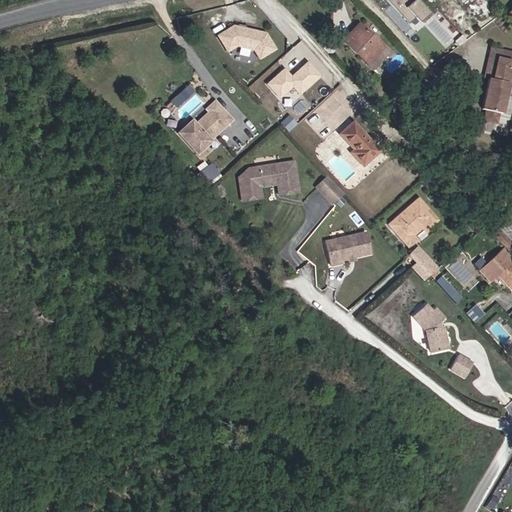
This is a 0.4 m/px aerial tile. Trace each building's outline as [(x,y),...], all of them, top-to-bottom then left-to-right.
[(387,0),(409,25),(425,11),(416,0),(387,0)] [(364,25),(347,41),(374,71),(391,54),(364,25)] [(237,26),(222,35),(231,50),(240,45),(258,49),(263,58),(278,49),(269,33),(237,26)] [(498,62),(509,66),(511,61),(500,57),(498,62)] [(304,92),(324,74),(313,62),(306,68),(305,67),(295,75),(288,67),(272,82),(284,96),(297,84),(304,92)] [(509,66),(498,62),(494,75),(505,79),(509,66)] [(494,75),(491,82),(502,86),(505,79),(494,75)] [(505,87),(502,86),(491,82),(488,81),(478,111),(481,112),(479,122),(490,125),(493,116),(496,117),(505,87)] [(185,91),(190,96),(197,90),(193,85),(185,91)] [(213,109),(198,123),(212,137),(235,117),(218,99),(210,106),(213,109)] [(358,121),(343,134),(358,149),(355,152),(367,165),(384,150),(358,121)] [(295,159),(259,166),(262,185),(281,181),(283,192),(301,188),(295,159)] [(216,162),(210,166),(217,173),(222,169),(216,162)] [(213,177),(217,173),(210,166),(207,170),(213,177)] [(344,187),(333,174),(323,184),(335,198),(344,187)] [(420,194),(398,214),(402,220),(395,226),(411,242),(418,236),(415,232),(429,219),(432,222),(440,216),(420,194)] [(511,213),(501,223),(511,235),(511,213)] [(391,221),(395,226),(402,220),(398,214),(391,221)] [(347,254),(357,253),(363,252),(377,250),(373,230),(333,236),(337,260),(348,259),(347,254)] [(406,255),(414,263),(410,267),(422,280),(437,265),(417,245),(406,255)] [(502,279),(509,287),(511,283),(511,256),(499,267),(506,275),(502,279)] [(452,346),(446,325),(444,325),(443,321),(445,320),(449,316),(439,306),(436,309),(429,303),(417,314),(431,329),(436,350),(452,346)] [(476,361),(463,353),(454,367),(468,374),(476,361)] [(493,492),(487,502),(492,505),(498,495),(493,492)]
